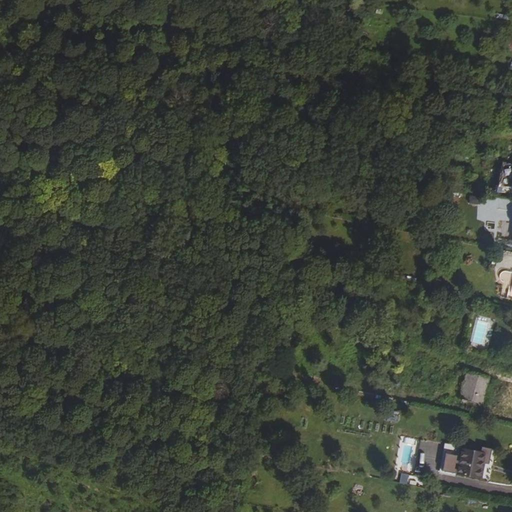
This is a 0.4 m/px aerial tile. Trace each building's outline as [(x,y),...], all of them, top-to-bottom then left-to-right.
[(413,141),(428,145),(433,129),(418,124),(413,141)] [(497,193),(509,193),(509,182),(498,181),(497,193)] [(481,206),(481,196),(469,195),(468,205),(481,206)] [(366,284),(368,274),(361,272),(359,282),(366,284)] [(98,359),(100,350),(91,347),(88,357),(98,359)] [(467,372),(459,399),(481,405),(488,378),(467,372)] [(467,401),(465,409),(477,412),(479,404),(467,401)] [(459,455),(460,449),(460,446),(445,443),(439,473),(455,476),(455,474),(443,471),(446,453),(459,455)] [(481,453),(460,449),(459,455),(446,453),(443,471),(455,474),(481,478),(484,463),(489,464),(492,449),(482,448),(481,453)] [(17,452),(9,470),(15,472),(17,469),(22,471),(28,459),(23,457),(24,455),(17,452)]
